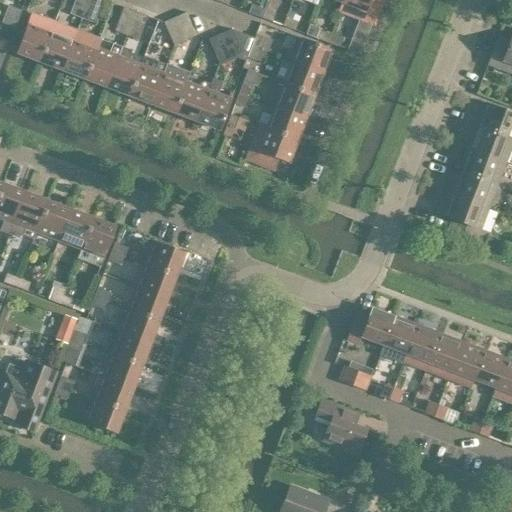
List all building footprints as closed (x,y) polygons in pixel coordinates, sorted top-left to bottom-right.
[(83,19),(89,0),(75,0),(71,14),(83,19)] [(89,0),(83,19),(94,23),(102,0),(89,0)] [(345,0),(344,3),(343,3),(340,11),(375,25),(384,0),(345,0)] [(261,18),(265,9),(253,5),(250,13),(261,18)] [(5,14),(19,19),(22,11),(9,6),(5,14)] [(127,36),(136,12),(125,7),(116,31),(127,36)] [(276,14),(265,9),(261,18),(273,22),(276,14)] [(284,26),(296,31),(299,22),(294,20),(297,11),(291,9),(284,26)] [(127,36),(139,40),(148,16),(136,12),(127,36)] [(176,17),(186,40),(198,35),(187,12),(176,17)] [(19,19),(5,14),(2,23),(15,28),(19,19)] [(55,23),(32,14),(17,54),(40,62),(55,23)] [(186,40),(176,17),(165,23),(175,46),(186,40)] [(63,71),(78,31),(55,23),(40,62),(63,71)] [(232,29),(221,35),(231,57),(243,52),(232,29)] [(332,35),(320,30),(317,39),(329,43),(332,35)] [(78,31),(63,71),(85,80),(97,48),(98,48),(101,40),(78,31)] [(261,49),(266,37),(257,34),(255,39),(253,46),(261,49)] [(511,34),(510,40),(498,36),(488,64),(511,73),(511,34)] [(220,62),(231,57),(221,35),(209,40),(220,62)] [(329,43),(340,48),(344,39),(332,35),(329,43)] [(333,50),(302,38),(293,61),(325,73),(333,50)] [(250,53),(248,58),(253,60),(257,61),(261,49),(253,46),(250,53)] [(107,88),(130,96),(142,65),(130,61),(133,51),(123,47),(119,57),(107,88)] [(119,57),(98,48),(97,48),(85,80),(107,88),(119,57)] [(267,52),(261,49),(257,61),(263,63),(267,52)] [(145,57),(142,65),(130,96),(152,105),(167,67),(167,65),(145,57)] [(325,73),(293,61),(285,84),(316,96),(325,73)] [(190,72),(168,64),(167,65),(167,67),(152,105),(175,113),(187,82),(190,72)] [(248,72),(245,81),(257,85),(258,84),(259,83),(261,82),(263,82),(264,82),(266,81),(267,79),(248,72)] [(175,113),(197,122),(209,90),(209,91),(212,84),(204,81),(200,83),(199,87),(187,82),(175,113)] [(240,93),(249,96),(253,84),(245,81),(240,93)] [(316,96),(285,84),(276,106),(307,118),(316,96)] [(232,99),(209,91),(209,90),(197,122),(220,131),(227,113),(232,99)] [(249,96),(240,93),(236,104),(244,108),(249,96)] [(511,112),(486,103),(477,126),(507,137),(511,123),(511,112)] [(276,106),(268,127),(268,129),(299,140),(307,118),(276,106)] [(232,115),(227,127),(236,130),(240,118),(232,115)] [(268,129),(268,127),(259,124),(246,160),(275,171),(279,159),(290,163),(299,140),(268,129)] [(511,147),(511,139),(507,137),(477,126),(469,148),(498,160),(498,159),(506,162),(511,147)] [(469,148),(460,171),(498,185),(506,162),(498,159),(498,160),(469,148)] [(498,185),(460,171),(452,193),(489,207),(498,185)] [(10,234),(26,193),(3,184),(0,193),(0,218),(4,220),(0,230),(10,234)] [(48,201),(26,193),(10,234),(19,237),(23,227),(36,232),(48,201)] [(476,242),(489,207),(452,193),(444,216),(452,220),(448,231),(476,242)] [(59,241),(71,210),(48,201),(36,232),(59,241)] [(71,210),(59,241),(81,249),(93,218),(71,210)] [(115,227),(93,218),(81,249),(78,258),(100,267),(115,227)] [(487,237),(484,245),(496,250),(499,241),(487,237)] [(177,276),(185,253),(154,241),(145,264),(177,276)] [(111,252),(125,256),(128,248),(115,243),(111,252)] [(125,256),(111,252),(108,260),(121,265),(125,256)] [(13,264),(11,273),(35,277),(37,268),(13,264)] [(145,264),(137,286),(168,298),(177,276),(145,264)] [(16,287),(18,280),(6,275),(3,282),(16,287)] [(18,280),(16,287),(27,291),(30,285),(18,280)] [(49,299),(61,304),(62,298),(63,299),(64,295),(66,291),(53,286),(49,299)] [(137,286),(128,309),(160,321),(168,298),(137,286)] [(94,296),(108,301),(111,293),(98,288),(94,296)] [(75,299),(64,295),(63,299),(62,298),(61,304),(72,308),(74,303),(75,299)] [(108,301),(94,296),(91,305),(104,310),(108,301)] [(87,303),(75,299),(74,303),(72,308),(83,313),(87,303)] [(128,309),(120,331),(151,343),(160,321),(128,309)] [(384,346),(395,317),(372,309),(368,318),(357,313),(347,341),(359,346),(362,338),(384,346)] [(77,320),(65,315),(61,326),(73,331),(73,330),(77,320)] [(403,363),(417,326),(395,317),(384,346),(380,355),(403,364),(403,363)] [(403,363),(426,371),(439,334),(417,326),(403,363)] [(83,342),(86,335),(73,330),(73,331),(70,337),(83,342)] [(120,331),(111,353),(142,365),(151,343),(120,331)] [(426,371),(448,380),(462,343),(439,334),(426,371)] [(83,342),(70,337),(67,347),(80,352),(83,342)] [(462,343),(448,380),(471,388),(474,380),(473,380),(484,351),(462,343)] [(496,389),(507,360),(507,359),(484,351),(473,380),(474,380),(496,389)] [(91,370),(94,359),(74,353),(71,364),(91,370)] [(111,353),(103,376),(134,388),(142,365),(111,353)] [(511,404),(511,361),(507,359),(507,360),(496,389),(493,397),(511,404)] [(56,375),(25,362),(22,369),(7,363),(0,379),(0,414),(13,419),(14,417),(22,420),(19,427),(34,433),(39,419),(56,375)] [(337,380),(353,386),(365,391),(369,379),(341,368),(337,380)] [(103,376),(93,400),(124,411),(134,388),(103,376)] [(58,386),(71,391),(74,382),(61,378),(58,386)] [(378,397),(389,401),(394,388),(383,384),(378,397)] [(71,391),(58,386),(55,396),(68,400),(71,391)] [(402,392),(394,388),(389,401),(398,404),(402,392)] [(93,400),(85,422),(116,434),(124,411),(93,400)] [(359,415),(321,400),(313,421),(328,427),(323,441),(358,454),(367,431),(355,426),(359,415)] [(434,417),(439,405),(430,402),(425,414),(434,417)] [(447,408),(439,405),(434,417),(442,421),(447,408)] [(479,434),(483,422),(475,419),(471,431),(479,434)] [(492,425),(483,422),(479,434),(487,438),(492,425)] [(323,511),(327,502),(289,488),(279,511),(323,511)]
